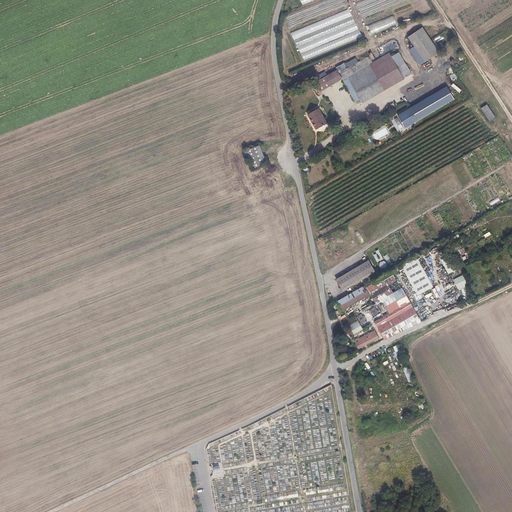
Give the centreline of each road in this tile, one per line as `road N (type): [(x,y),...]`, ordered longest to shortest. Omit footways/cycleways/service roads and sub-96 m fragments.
road 1 (unclassified): [(279,0),(277,75),(334,370)]
road 2 (unclassified): [(495,294),(334,370)]
road 3 (track): [(198,443),(50,511)]
road 4 (unclassified): [(334,370),(310,390),(198,443)]
road 5 (track): [(427,0),(511,128)]
road 6 (unclassified): [(334,370),(359,511)]
